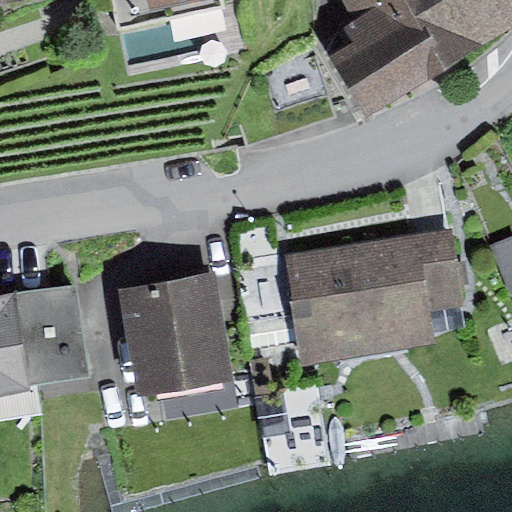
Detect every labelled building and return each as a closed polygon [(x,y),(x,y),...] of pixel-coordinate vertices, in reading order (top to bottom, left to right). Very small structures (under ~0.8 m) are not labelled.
[(149,0),(152,10),(200,0),(149,0)] [(452,72),(408,0),(343,0),(354,22),(343,29),(353,44),(330,60),(367,122),(452,72)] [(511,0),(408,0),(452,72),(456,69),(511,31),(511,0)] [(454,234),(289,260),(305,367),(438,346),(433,315),(466,310),(454,234)] [(511,237),(492,245),(511,294),(511,237)] [(217,276),(119,291),(136,399),(234,384),(217,276)] [(75,282),(0,293),(0,417),(40,412),(36,385),(89,377),(75,282)] [(260,393),(266,439),(293,435),(286,389),(260,393)]
